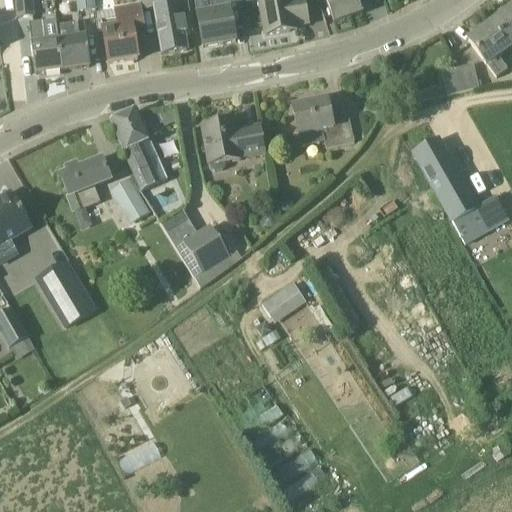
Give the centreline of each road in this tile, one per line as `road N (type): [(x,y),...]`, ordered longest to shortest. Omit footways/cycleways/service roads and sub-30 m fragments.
road 1 (tertiary): [(0,144),(108,98),(350,54),(459,0)]
road 2 (track): [(361,159),(431,113),(511,96)]
